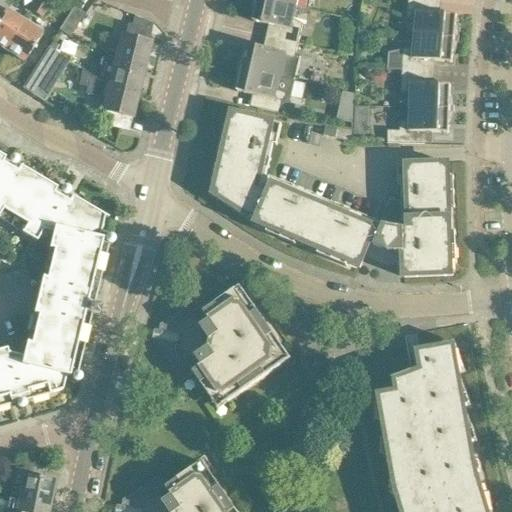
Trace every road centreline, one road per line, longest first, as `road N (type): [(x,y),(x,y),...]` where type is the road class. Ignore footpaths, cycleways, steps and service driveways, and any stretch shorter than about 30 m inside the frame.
road 1 (residential): [(150,194),(275,273),(317,290),(392,305),(511,300)]
road 2 (tertiary): [(92,421),(150,194)]
road 3 (tertiary): [(150,194),(192,19)]
road 4 (residential): [(150,194),(0,108)]
